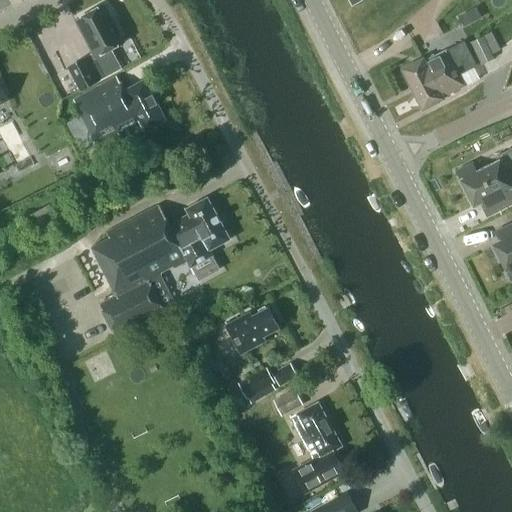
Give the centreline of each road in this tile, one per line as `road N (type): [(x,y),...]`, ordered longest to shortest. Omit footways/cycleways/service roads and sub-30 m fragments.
road 1 (tertiary): [(511,394),(393,162)]
road 2 (tertiary): [(393,162),(310,0)]
road 3 (residential): [(393,162),(511,103)]
